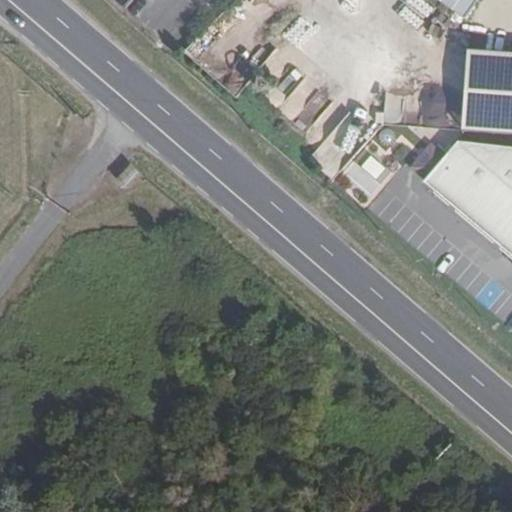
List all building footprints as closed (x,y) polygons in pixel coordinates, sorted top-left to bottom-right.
[(292,16),(272,0),(248,0),(282,28),(292,16)] [(438,0),(462,16),(472,0),(438,0)] [(305,133),(333,100),(305,76),(297,84),(283,72),(291,62),(274,47),(255,68),(275,85),(263,98),(305,133)] [(511,54),(470,51),(464,130),(511,133),(511,54)] [(220,82),(235,93),(247,76),(232,65),(220,82)] [(424,182),(511,256),(511,147),(459,141),(424,182)] [(342,173),(366,197),(392,170),(368,146),(342,173)]
